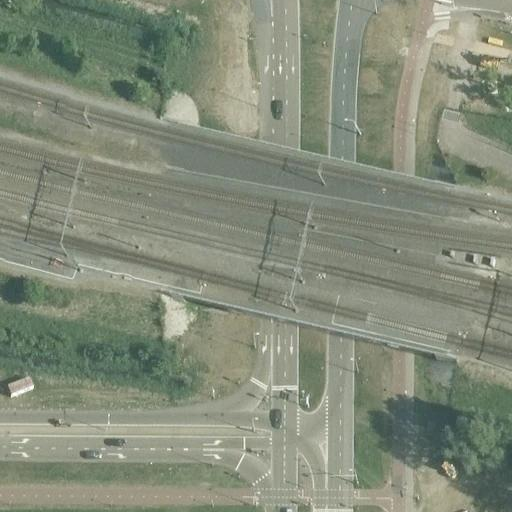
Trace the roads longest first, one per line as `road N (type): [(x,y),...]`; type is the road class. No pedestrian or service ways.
road 1 (secondary): [(341,439),(346,64),(355,0)]
road 2 (secondary): [(283,0),(287,424)]
road 3 (secondary): [(287,424),(0,418)]
road 4 (secondary): [(0,452),(287,454)]
